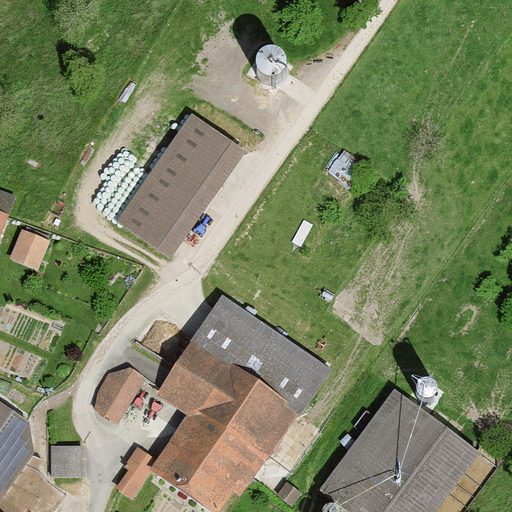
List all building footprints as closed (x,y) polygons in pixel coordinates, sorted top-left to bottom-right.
[(270,62),(266,63),(263,66),(260,69),(259,73),(259,77),(261,81),(264,84),(267,86),(271,87),(275,86),(279,85),(282,82),(284,78),(284,74),(283,70),(281,66),(278,64),(274,62),(270,62)] [(171,260),(246,152),(192,114),(117,222),(171,260)] [(0,239),(16,196),(0,190),(0,239)] [(38,271),(50,241),(22,229),(9,259),(38,271)] [(332,370),(222,295),(189,342),(191,342),(156,395),(187,415),(156,460),(150,469),(152,471),(212,511),(219,511),(233,492),(240,496),(298,415),(300,416),(332,370)] [(94,409),(118,425),(146,379),(130,368),(108,374),(97,393),(94,409)] [(348,511),(436,511),(480,453),(395,389),(319,490),(348,511)] [(422,405),(425,406),(428,407),(432,405),(434,403),(436,400),(436,397),(435,393),(433,391),(430,389),(426,389),(423,390),(420,392),(419,395),(418,399),(419,402),(422,405)] [(0,511),(0,502),(34,453),(29,422),(0,401),(0,511)] [(83,478),(83,446),(51,446),(51,478),(83,478)] [(156,460),(137,447),(123,467),(128,471),(116,488),(132,500),(152,471),(150,469),(156,460)] [(286,482),(277,496),(292,507),(302,494),(286,482)]
